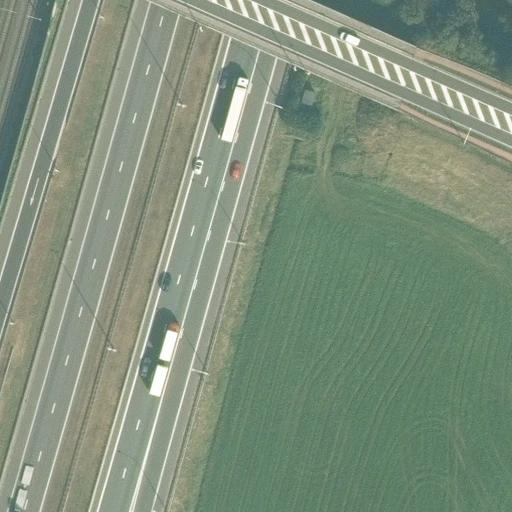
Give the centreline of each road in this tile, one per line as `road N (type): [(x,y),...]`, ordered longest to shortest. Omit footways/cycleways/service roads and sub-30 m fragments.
road 1 (motorway): [(164,0),(23,511)]
road 2 (motorway): [(145,399),(254,0)]
road 3 (secondary): [(511,127),(223,0)]
road 4 (motorway): [(87,0),(0,302)]
